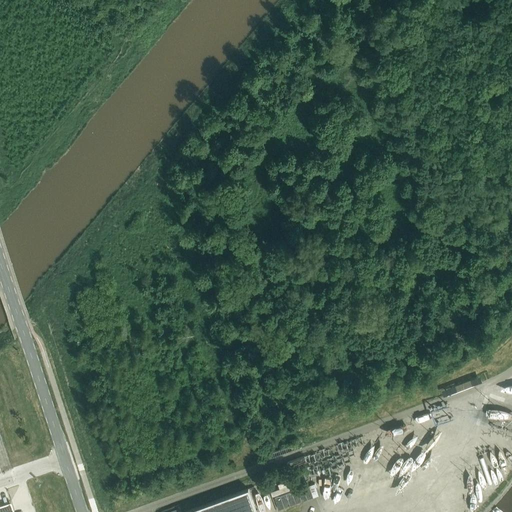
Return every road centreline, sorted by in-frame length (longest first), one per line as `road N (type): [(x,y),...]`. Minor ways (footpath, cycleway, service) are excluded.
road 1 (unclassified): [(142,511),(511,371)]
road 2 (tertiary): [(82,511),(0,258)]
